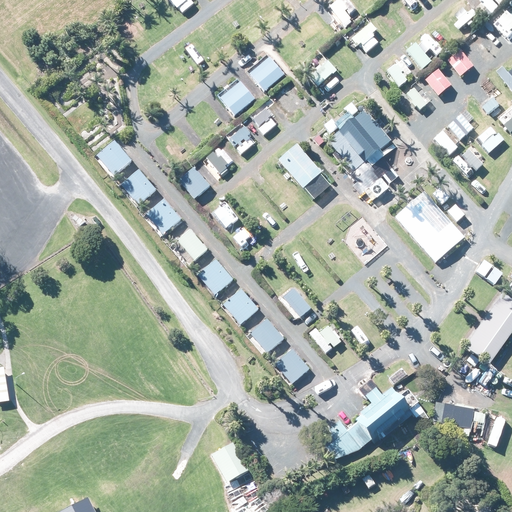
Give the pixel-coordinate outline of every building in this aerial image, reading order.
[(170,0),(181,13),(193,3),(190,0),(170,0)] [(355,10),(346,0),(335,0),(328,7),(344,27),(350,22),(346,17),(355,10)] [(369,0),(358,0),(364,9),(372,4),(369,0)] [(403,0),(412,10),(419,4),(415,0),(403,0)] [(478,0),(491,14),(507,1),(506,0),(478,0)] [(142,23),(155,38),(173,23),(160,7),(142,23)] [(454,23),(459,29),(478,14),(473,8),(454,23)] [(511,15),(508,12),(494,25),(506,38),(511,32),(511,15)] [(375,30),(369,23),(349,38),(355,47),(359,43),(366,52),(377,43),(370,34),(375,30)] [(138,38),(128,25),(118,32),(130,49),(136,44),(134,41),(138,38)] [(327,38),(319,29),(307,39),(316,48),(327,38)] [(497,46),(484,33),(470,46),(483,60),(497,46)] [(414,41),(404,49),(420,69),(430,62),(425,56),(431,52),(423,42),(418,46),(414,41)] [(353,55),(347,49),(337,59),(343,65),(353,55)] [(447,60),(461,76),(474,66),(460,49),(447,60)] [(282,75),(267,58),(247,74),(262,92),(282,75)] [(399,59),(385,70),(397,86),(405,80),(404,78),(410,73),(399,59)] [(334,69),(326,61),(308,78),(317,86),(334,69)] [(503,66),(496,71),(511,90),(511,68),(508,72),(503,66)] [(438,95),(451,85),(439,69),(425,79),(438,95)] [(252,99),(237,82),(218,98),(233,116),(252,99)] [(272,99),(288,118),(302,106),(286,87),(272,99)] [(399,99),(410,112),(416,106),(419,110),(427,104),(414,87),(399,99)] [(481,106),(488,114),(499,105),(492,97),(481,106)] [(366,191),(373,200),(389,187),(381,177),(383,175),(390,183),(399,176),(384,157),(397,147),(387,135),(391,132),(379,117),(374,121),(365,109),(354,118),(353,116),(359,111),(352,102),(344,109),(347,112),(335,122),(332,118),(323,126),(329,134),(338,127),(340,131),(327,141),(336,151),(333,153),(357,183),(353,186),(361,195),(366,191)] [(511,106),(499,118),(510,132),(511,130),(511,106)] [(466,109),(434,137),(449,154),(462,144),(459,140),(474,127),(469,122),(474,117),(466,109)] [(277,123),(266,110),(253,121),(259,128),(257,129),(263,135),(277,123)] [(255,142),(243,126),(227,139),(233,146),(236,144),(242,152),(255,142)] [(477,139),(489,153),(504,139),(492,126),(477,139)] [(98,156),(114,175),(132,161),(115,141),(98,156)] [(321,172),(297,143),(278,159),(303,188),(304,187),(320,173),(321,172)] [(483,165),(469,148),(455,160),(467,175),(475,168),(476,170),(483,165)] [(213,151),(206,158),(219,173),(233,161),(223,149),(216,155),(213,151)] [(210,185),(194,166),(178,180),(195,199),(210,185)] [(123,184),(139,203),(156,189),(141,169),(123,184)] [(320,173),(304,187),(315,199),(331,185),(320,173)] [(433,193),(442,204),(450,196),(441,186),(433,193)] [(464,237),(454,225),(424,191),(414,200),(395,217),(435,262),(464,237)] [(248,198),(241,205),(248,214),(256,207),(248,198)] [(148,214),(164,233),(182,219),(165,199),(148,214)] [(213,212),(227,230),(241,219),(226,202),(213,212)] [(456,203),(447,211),(457,221),(465,214),(456,203)] [(190,229),(172,243),(190,265),(208,250),(190,229)] [(244,249),(249,245),(245,240),(250,236),(244,229),(234,238),(244,249)] [(312,264),(304,257),(296,264),(303,272),(312,264)] [(217,260),(197,275),(213,294),(232,279),(217,260)] [(476,272),(495,285),(503,273),(485,260),(476,272)] [(274,273),(267,279),(275,289),(282,284),(274,273)] [(225,304),(241,323),(259,309),(242,289),(225,304)] [(300,317),(311,308),(294,289),(284,298),(300,317)] [(490,363),(511,332),(511,297),(503,292),(465,345),(490,363)] [(267,318),(250,332),(267,353),(284,339),(267,318)] [(334,347),(341,341),(329,326),(320,333),(316,328),(310,333),(326,353),(333,348),(330,344),(331,344),(334,347)] [(293,350),(276,364),(292,384),(309,369),(293,350)] [(0,368),(0,403),(12,401),(7,368),(0,368)] [(414,415),(394,388),(384,396),(378,389),(380,388),(373,380),(371,382),(360,389),(367,398),(369,400),(370,399),(374,404),(356,418),(360,424),(357,426),(350,432),(339,417),(328,425),(335,434),(332,437),(325,442),(338,459),(358,451),(369,443),(373,440),(375,442),(382,437),(384,439),(390,434),(393,432),(414,415)] [(456,406),(436,402),(432,421),(463,427),(462,435),(469,436),(472,421),(484,424),(486,414),(475,412),(476,407),(456,403),(456,406)] [(488,444),(496,447),(506,419),(497,416),(488,444)] [(214,455),(229,483),(251,471),(235,443),(214,455)] [(367,488),(352,495),(356,503),(371,496),(367,488)] [(98,511),(92,499),(66,511),(98,511)]
